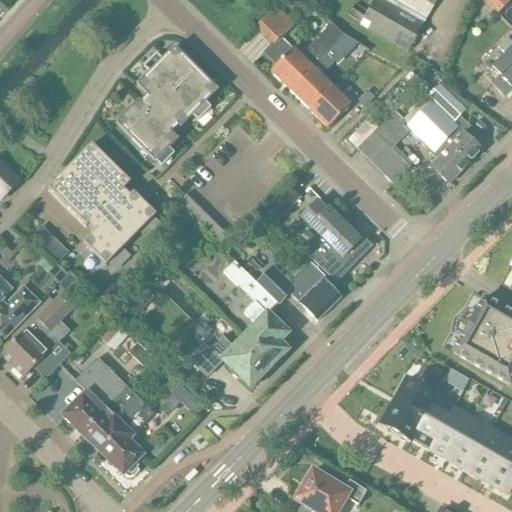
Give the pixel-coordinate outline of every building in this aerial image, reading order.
[(292,0),(290,3),(307,20),(315,10),(304,0),(292,0)] [(355,6),(349,17),(361,24),(360,26),(389,43),(407,53),(437,0),(375,0),(367,14),(355,6)] [(480,0),(497,15),(508,2),(505,0),(480,0)] [(273,45),(287,31),(293,25),(276,9),(257,29),(273,45)] [(270,74),(289,91),(325,54),(343,36),(331,25),(300,58),(292,51),(270,74)] [(497,48),(503,54),(490,67),(500,77),(491,86),(505,99),(511,91),(511,43),(506,38),(497,48)] [(141,104),(139,102),(116,125),(155,164),(178,141),(172,134),(178,128),(180,130),(218,92),(174,48),(136,87),(147,97),(141,104)] [(350,107),(320,78),(335,63),(325,54),(289,91),(328,130),(350,107)] [(482,151),(467,138),(452,124),(464,111),(437,86),(425,98),(432,104),(431,105),(456,129),(443,143),(449,148),(449,147),(468,165),(482,151)] [(431,105),(422,114),(408,129),(433,153),(431,155),(437,162),(431,168),(449,186),(468,165),(449,147),(449,148),(443,143),(456,129),(431,105)] [(357,151),(393,186),(410,169),(391,151),(408,133),(403,128),(406,124),(394,113),(357,151)] [(123,191),(130,184),(92,146),(48,190),(86,228),(89,226),(95,232),(83,244),(106,267),(156,216),(133,194),(130,197),(123,191)] [(0,203),(0,204),(22,182),(0,159),(0,203)] [(297,190),(280,205),(287,213),(303,197),(297,190)] [(177,204),(184,211),(193,203),(186,195),(177,204)] [(200,210),(193,203),(184,211),(192,218),(200,210)] [(317,203),(302,218),(298,223),(314,238),(302,251),(319,268),(334,282),(361,254),(355,247),(360,242),(329,210),(327,212),(317,203)] [(192,218),(199,225),(207,217),(200,210),(192,218)] [(199,225),(206,232),(214,224),(207,217),(199,225)] [(206,232),(213,239),(221,231),(214,224),(206,232)] [(61,248),(42,228),(30,239),(57,265),(68,254),(61,248)] [(229,238),(221,231),(213,239),(220,247),(229,238)] [(5,248),(0,253),(0,255),(9,263),(15,257),(5,248)] [(278,305),(241,268),(233,262),(223,273),(255,304),(244,315),(256,327),(245,338),(274,366),(287,352),(279,344),(287,335),(267,316),(278,305)] [(47,275),(59,287),(68,277),(57,265),(52,270),(47,275)] [(288,293),(299,304),(317,323),(340,300),(319,278),(321,275),(311,265),(296,280),(299,283),(288,293)] [(112,287),(101,298),(110,307),(121,295),(112,287)] [(142,287),(113,316),(126,328),(154,299),(142,287)] [(0,334),(5,340),(12,332),(20,324),(34,310),(39,304),(23,289),(4,308),(0,303),(3,300),(0,297),(0,334)] [(59,297),(14,343),(0,357),(24,380),(70,333),(60,323),(73,311),(59,297)] [(511,316),(483,300),(453,354),(511,388),(511,386),(511,316)] [(116,324),(102,341),(114,353),(129,336),(116,324)] [(250,390),(274,366),(245,338),(235,349),(223,338),(210,352),(203,346),(189,361),(207,379),(218,367),(222,362),(250,390)] [(137,345),(128,355),(142,369),(152,359),(137,345)] [(81,436),(127,389),(98,360),(75,383),(86,394),(63,418),(81,436)] [(406,383),(395,403),(424,419),(434,399),(441,387),(427,379),(421,391),(406,383)] [(167,388),(174,395),(166,404),(167,408),(172,413),(182,402),(191,411),(198,403),(183,389),(174,380),(167,388)] [(81,436),(100,454),(146,407),(127,389),(81,436)] [(424,419),(411,442),(429,452),(453,409),(434,399),(424,419)] [(395,403),(381,427),(410,443),(411,442),(424,419),(395,403)] [(146,407),(100,454),(123,477),(124,476),(127,479),(132,479),(138,472),(138,468),(135,465),(142,457),(128,443),(154,416),(146,407)] [(453,409),(429,452),(447,462),(471,420),(453,409)] [(471,420),(447,462),(467,474),(491,431),(471,420)] [(491,431),(467,474),(487,485),(511,443),(491,431)] [(156,436),(144,448),(156,460),(175,441),(168,434),(161,441),(156,436)] [(511,443),(487,485),(508,497),(511,489),(511,443)] [(342,511),(350,501),(361,507),(369,494),(349,483),(344,491),(313,472),(294,502),(310,511),(342,511)]
